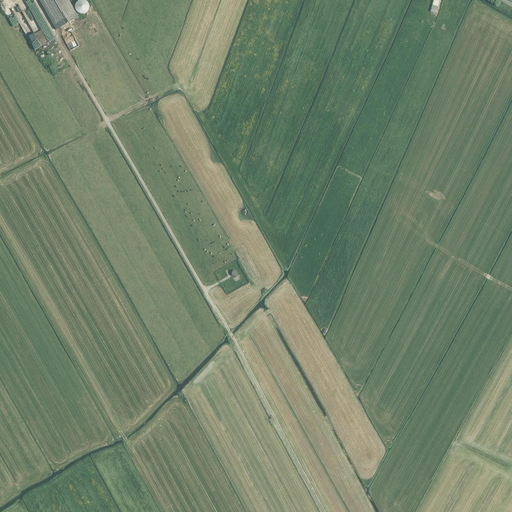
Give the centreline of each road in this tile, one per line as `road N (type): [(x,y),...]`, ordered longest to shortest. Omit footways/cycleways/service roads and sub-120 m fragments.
road 1 (track): [(107,121),(182,86),(265,229),(287,212)]
road 2 (track): [(323,511),(204,290)]
